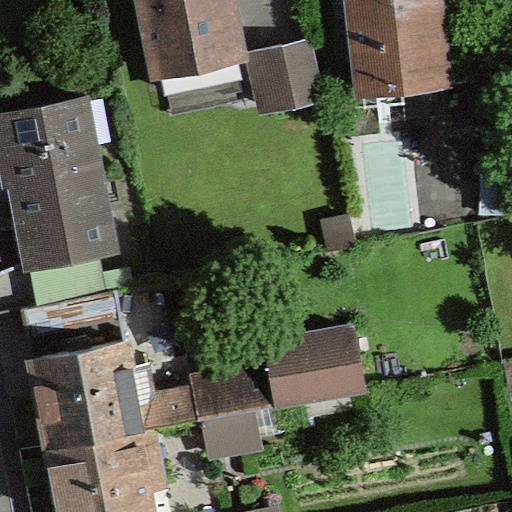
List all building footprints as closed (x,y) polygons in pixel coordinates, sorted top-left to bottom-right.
[(230,0),(145,0),(159,67),(164,66),(168,84),(240,69),(236,53),(241,51),(230,0)] [(355,0),(365,82),(405,79),(450,73),(441,0),(355,0)] [(324,89),(313,32),(280,38),(290,92),(290,96),(324,89)] [(290,92),(280,38),(255,44),(266,97),(290,92)] [(406,97),(405,79),(365,82),(368,102),(406,97)] [(85,93),(73,95),(86,158),(97,156),(85,93)] [(86,158),(73,95),(0,109),(0,136),(7,180),(14,178),(29,258),(113,243),(97,156),(86,158)] [(357,238),(351,210),(329,215),(335,243),(357,238)] [(200,267),(203,285),(230,278),(228,264),(200,267)] [(200,267),(162,274),(172,324),(210,316),(203,285),(200,267)] [(122,313),(117,284),(25,302),(30,331),(122,313)] [(281,395),(364,379),(353,320),(269,339),(273,358),(281,395)] [(32,353),(50,439),(145,422),(134,361),(126,332),(32,353)] [(511,353),(503,355),(511,387),(511,353)] [(145,422),(154,420),(160,420),(154,386),(148,358),(134,361),(145,422)] [(256,399),(281,395),(273,358),(190,374),(191,379),(197,411),(203,409),(256,399)] [(197,411),(191,379),(154,386),(160,420),(197,411)] [(261,426),(256,399),(203,409),(209,436),(261,426)] [(145,422),(50,439),(65,511),(155,511),(156,511),(150,481),(166,478),(154,420),(145,422)] [(226,511),(281,511),(279,503),(227,511),(226,511)]
